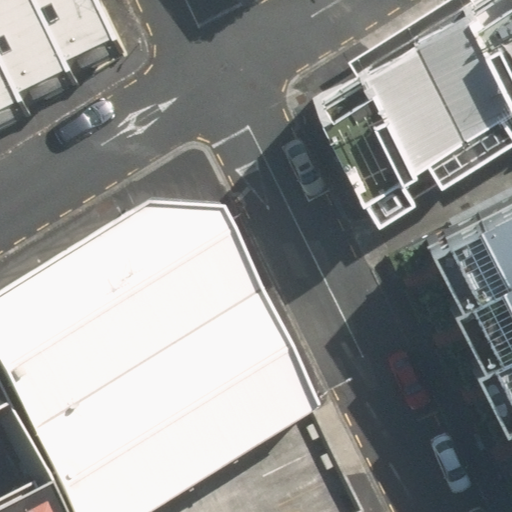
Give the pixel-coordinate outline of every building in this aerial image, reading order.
[(0,0),(0,59),(9,81),(62,58),(57,47),(36,0),(0,0)] [(36,0),(57,47),(109,25),(98,0),(36,0)] [(511,0),(442,0),(310,86),(372,204),(511,118),(511,0)] [(0,95),(13,89),(9,81),(0,59),(0,95)] [(451,289),(511,259),(511,181),(420,227),(451,289)] [(0,499),(0,511),(154,511),(313,417),(208,216),(131,206),(0,287),(0,416),(37,476),(0,499)] [(511,259),(451,289),(481,351),(511,336),(511,259)] [(511,336),(481,351),(506,402),(511,399),(511,336)]
